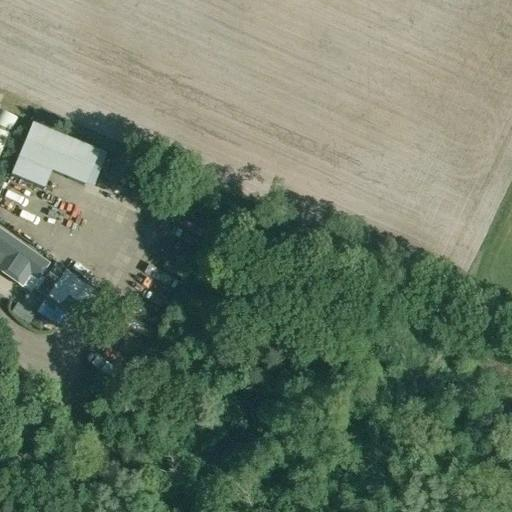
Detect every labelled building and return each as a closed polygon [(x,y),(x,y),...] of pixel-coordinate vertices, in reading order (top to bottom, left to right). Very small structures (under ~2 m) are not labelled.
[(0,152),(17,119),(0,110),(0,152)] [(84,186),(98,152),(32,125),(11,176),(44,190),(51,173),(84,186)] [(0,283),(0,284),(20,299),(45,265),(1,234),(0,235),(0,272),(5,276),(0,283)] [(48,297),(58,304),(76,278),(66,271),(60,280),(48,272),(37,290),(48,297)] [(72,283),(54,310),(70,321),(88,294),(72,283)]
